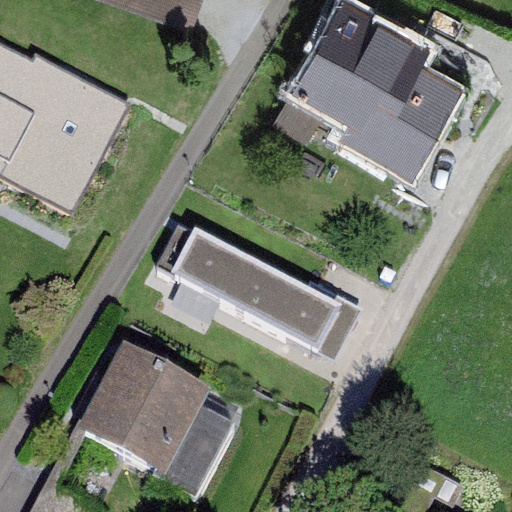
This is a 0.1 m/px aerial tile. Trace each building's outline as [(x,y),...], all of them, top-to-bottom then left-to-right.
[(206,0),(125,0),(198,24),(206,0)] [(418,48),(342,10),(292,112),(417,174),(460,87),(411,63),(418,48)] [(134,120),(0,48),(0,193),(73,233),(134,120)] [(311,295),(179,228),(155,274),(338,367),(365,314),(315,288),(311,295)] [(208,410),(120,366),(78,450),(165,495),(199,427),(208,410)] [(202,511),(236,445),(199,427),(165,495),(162,501),(182,511),(202,511)] [(437,511),(445,498),(402,476),(384,511),(437,511)] [(95,511),(55,491),(44,511),(95,511)]
